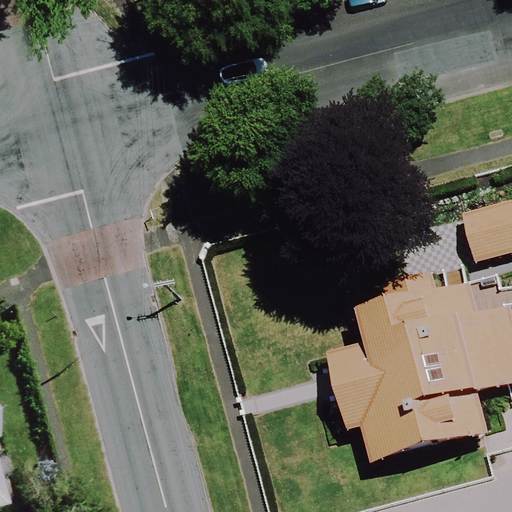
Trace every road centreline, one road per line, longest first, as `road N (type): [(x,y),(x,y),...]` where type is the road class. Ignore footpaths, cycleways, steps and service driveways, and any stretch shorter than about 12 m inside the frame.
road 1 (residential): [(511,17),(66,135)]
road 2 (residential): [(66,135),(165,511)]
road 3 (residential): [(34,0),(66,135)]
